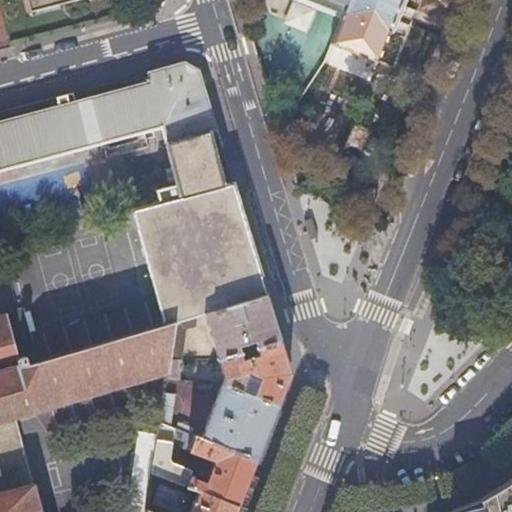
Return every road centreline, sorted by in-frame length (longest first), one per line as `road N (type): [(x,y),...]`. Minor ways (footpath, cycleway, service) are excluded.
road 1 (tertiary): [(358,382),(511,0)]
road 2 (residential): [(358,382),(313,335),(217,22)]
road 3 (residential): [(217,22),(0,80)]
road 4 (residential): [(510,358),(437,437),(403,442),(343,420)]
